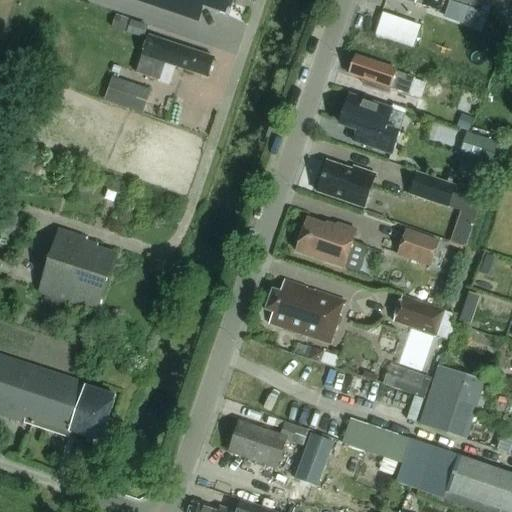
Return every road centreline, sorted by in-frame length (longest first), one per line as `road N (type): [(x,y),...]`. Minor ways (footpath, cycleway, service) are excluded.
road 1 (residential): [(175,511),(347,0)]
road 2 (residential): [(182,231),(262,0)]
